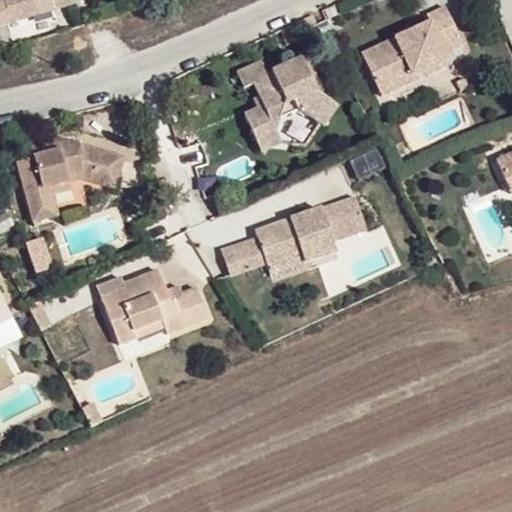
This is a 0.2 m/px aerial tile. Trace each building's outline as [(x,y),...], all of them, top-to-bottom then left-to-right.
[(0,0),(0,15),(52,0),(0,0)] [(423,31),(358,61),(373,91),(403,78),(406,83),(441,65),(437,57),(456,46),(440,14),(419,23),(423,31)] [(319,38),(313,28),(301,33),(306,42),(319,38)] [(326,130),(341,108),(318,95),(314,82),(319,80),(309,61),(270,78),(265,67),(242,76),(248,92),(256,89),(266,112),(248,121),(264,158),(286,148),(279,130),(281,125),(301,116),(326,130)] [(403,78),(373,91),(378,105),(446,72),(441,65),(406,83),(403,78)] [(95,164),(117,159),(115,142),(68,146),(70,158),(61,157),(56,144),(30,150),(32,162),(14,166),(26,226),(46,221),(42,194),(68,187),(67,180),(80,178),(81,183),(93,181),(94,185),(100,183),(95,164)] [(511,155),(494,163),(505,184),(511,180),(511,155)] [(119,178),(117,159),(95,164),(100,183),(119,178)] [(305,269),(338,258),(323,215),(258,237),(271,274),(303,264),(305,269)] [(171,339),(214,324),(202,292),(184,298),(187,306),(175,309),(162,273),(124,288),(126,294),(102,303),(119,349),(140,341),(137,335),(164,325),(171,339)] [(0,285),(0,333),(20,324),(0,285)]
